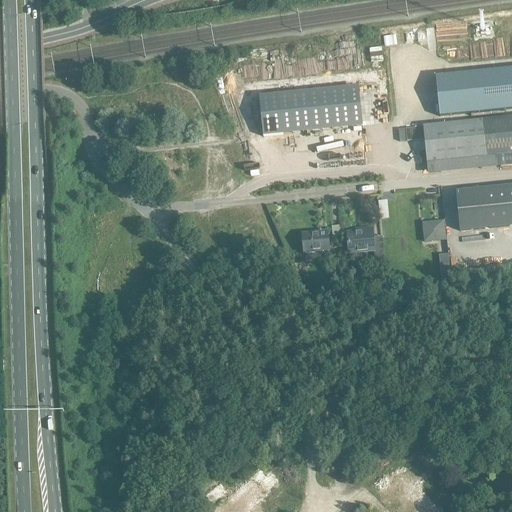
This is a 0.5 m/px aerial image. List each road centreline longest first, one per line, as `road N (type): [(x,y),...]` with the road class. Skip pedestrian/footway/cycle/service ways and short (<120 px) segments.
road 1 (primary): [(54,511),(32,0)]
road 2 (primary): [(10,0),(23,511)]
road 3 (unclassified): [(194,275),(101,164),(75,101),(56,91)]
road 4 (residential): [(0,48),(85,27),(147,0)]
